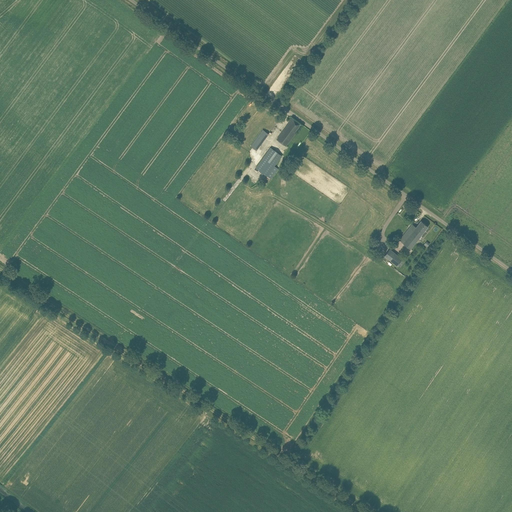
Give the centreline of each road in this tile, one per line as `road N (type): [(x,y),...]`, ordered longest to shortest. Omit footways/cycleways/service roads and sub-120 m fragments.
road 1 (unclassified): [(511,269),(136,0)]
road 2 (track): [(359,511),(0,269)]
road 3 (track): [(101,340),(125,328),(288,111)]
